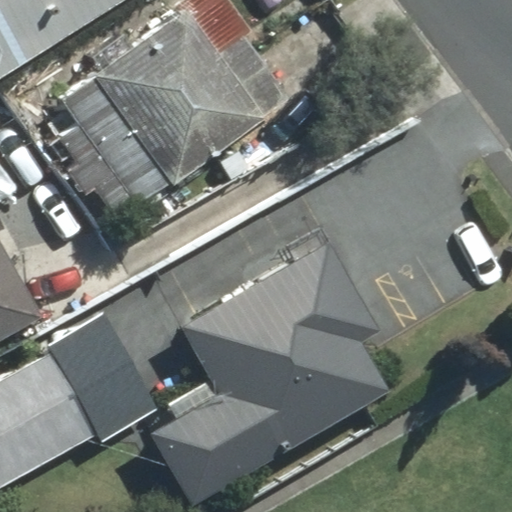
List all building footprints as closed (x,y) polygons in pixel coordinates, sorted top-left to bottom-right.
[(0,0),(0,63),(100,0),(0,0)] [(230,31),(206,0),(161,0),(115,34),(109,26),(68,56),(74,65),(11,112),(88,214),(138,176),(145,184),(265,95),(221,37),(230,31)] [(150,418),(121,434),(159,504),(367,392),(340,343),(358,334),(308,242),(153,326),(183,381),(142,403),(150,418)] [(0,248),(0,332),(37,312),(0,248)] [(32,352),(0,371),(0,477),(79,431),(32,352)]
